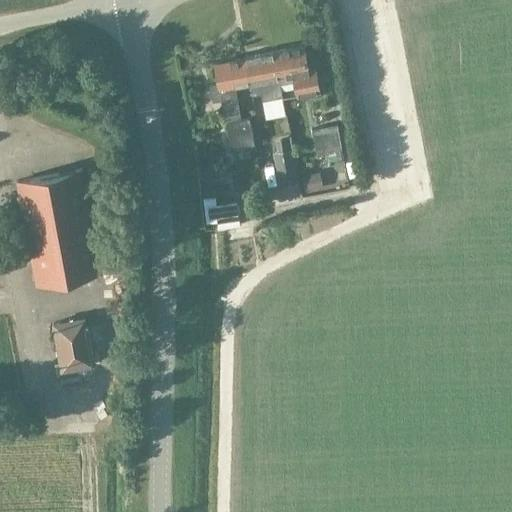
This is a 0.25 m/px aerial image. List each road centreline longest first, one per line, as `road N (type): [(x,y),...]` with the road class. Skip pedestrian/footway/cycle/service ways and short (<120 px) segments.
road 1 (unclassified): [(161,511),(164,252),(125,0)]
road 2 (unclassified): [(0,25),(125,0)]
